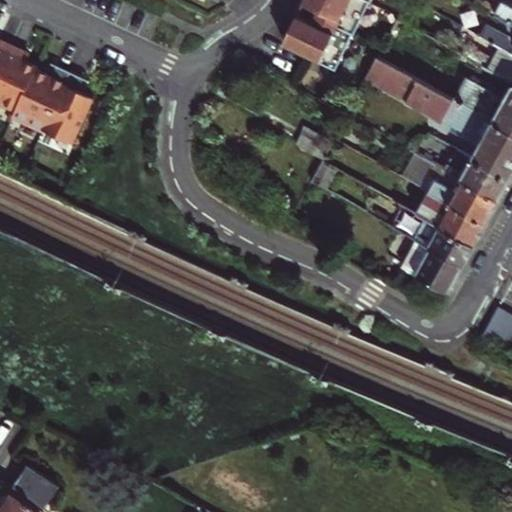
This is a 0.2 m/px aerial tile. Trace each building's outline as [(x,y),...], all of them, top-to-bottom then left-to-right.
[(304,0),(303,2),(318,9),(330,15),(323,28),(311,22),(297,15),(294,21),(288,35),(284,43),(320,61),(320,62),(336,70),(353,34),(354,35),(369,2),(371,3),(371,0),(304,0)] [(491,12),(511,23),(511,6),(503,2),(498,9),(494,7),(491,12)] [(318,9),(311,22),(323,28),(330,15),(318,9)] [(511,37),(485,22),(477,35),(511,53),(511,37)] [(0,68),(12,43),(0,38),(0,68)] [(25,50),(12,43),(0,68),(0,103),(16,111),(36,68),(37,66),(26,61),(21,58),(25,50)] [(511,54),(506,64),(467,43),(460,54),(511,81),(511,54)] [(27,51),(25,50),(21,58),(26,61),(30,52),(27,51)] [(374,59),(362,82),(376,89),(404,104),(407,99),(416,81),(374,59)] [(43,130),(71,71),(57,65),(53,75),(45,72),(36,68),(16,111),(14,117),(43,130)] [(84,77),(71,71),(43,130),(73,145),(96,96),(88,92),(79,88),(84,77)] [(511,82),(504,97),(465,75),(452,100),(511,130),(511,82)] [(407,99),(438,116),(478,139),(476,143),(470,154),(511,177),(511,130),(452,100),(416,81),(407,99)] [(478,139),(438,116),(436,120),(476,143),(478,139)] [(304,125),(294,142),(322,158),(332,140),(304,125)] [(456,146),(444,167),(500,199),(506,187),(511,177),(470,154),(456,146)] [(443,166),(416,151),(402,175),(421,186),(428,174),(436,178),(443,166)] [(338,167),(322,158),(312,177),(327,185),(338,167)] [(444,167),(443,166),(436,178),(428,174),(421,186),(429,190),(487,223),(494,211),(500,199),(444,167)] [(480,234),(487,223),(429,190),(424,200),(415,195),(408,206),(474,245),(480,234)] [(386,211),(383,218),(417,237),(464,264),(470,253),(474,245),(408,206),(403,204),(395,216),(386,211)] [(407,263),(404,269),(450,290),(457,276),(464,264),(417,237),(403,261),(407,263)] [(511,342),(511,314),(498,307),(483,336),(509,349),(511,342)] [(0,505),(0,511),(40,511),(58,487),(27,466),(8,494),(0,505)]
